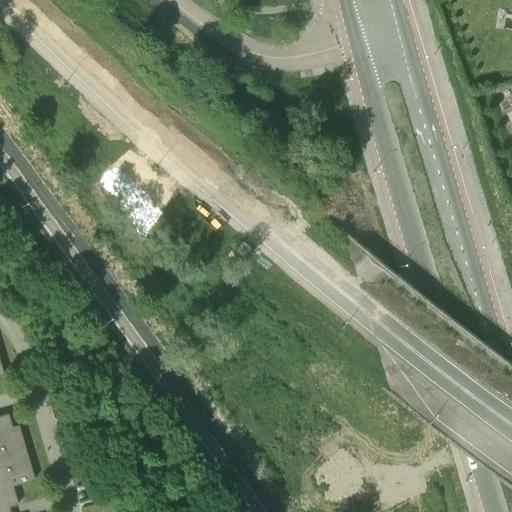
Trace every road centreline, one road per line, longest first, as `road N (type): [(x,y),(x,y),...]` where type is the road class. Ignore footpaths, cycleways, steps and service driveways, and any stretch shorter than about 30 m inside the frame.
road 1 (primary): [(328,451),(261,443),(228,429),(177,389),(0,148)]
road 2 (tertiary): [(361,0),(463,362)]
road 3 (tertiary): [(495,353),(381,0)]
road 4 (primary): [(328,451),(356,459),(449,445)]
